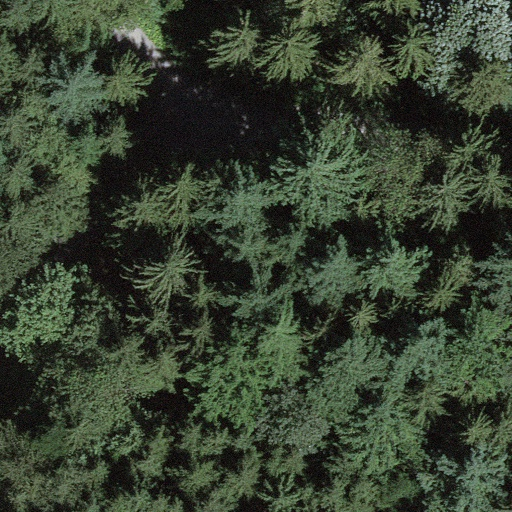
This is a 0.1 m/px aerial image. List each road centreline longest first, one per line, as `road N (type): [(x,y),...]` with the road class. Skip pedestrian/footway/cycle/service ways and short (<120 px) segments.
road 1 (track): [(0,324),(67,223),(200,123),(331,99),(511,151)]
road 2 (track): [(200,123),(132,0)]
